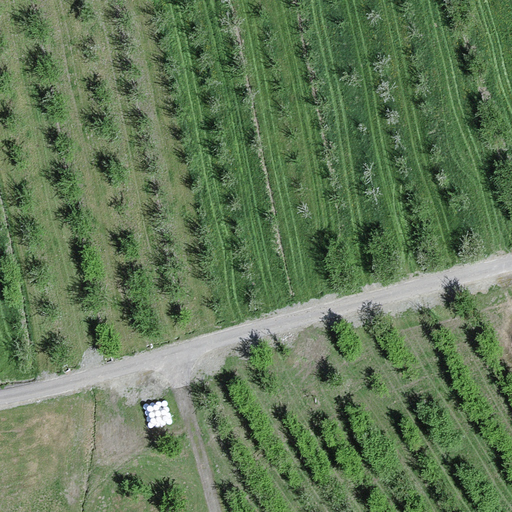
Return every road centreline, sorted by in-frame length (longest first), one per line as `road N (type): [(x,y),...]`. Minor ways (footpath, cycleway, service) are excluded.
road 1 (track): [(0,398),(171,359),(511,262)]
road 2 (track): [(171,359),(215,511)]
